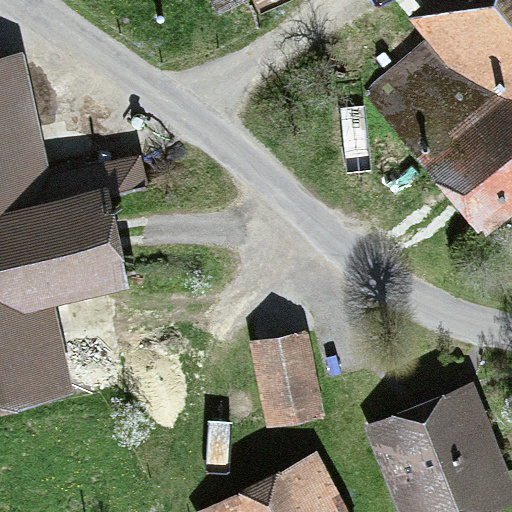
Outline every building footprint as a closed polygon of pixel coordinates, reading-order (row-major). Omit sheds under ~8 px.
[(511,0),(467,0),(448,17),(475,49),(449,71),(441,61),(390,103),(483,214),(511,189),(511,0)] [(25,71),(0,76),(0,379),(37,372),(15,272),(115,251),(102,187),(144,178),(139,155),(47,175),(25,71)] [(316,402),(301,330),(262,338),(276,410),(316,402)] [(467,391),(381,425),(414,511),(501,478),(467,391)] [(350,511),(317,441),(193,508),(195,511),(350,511)]
